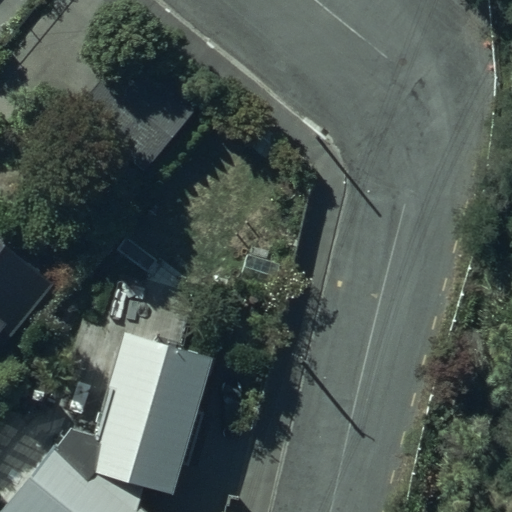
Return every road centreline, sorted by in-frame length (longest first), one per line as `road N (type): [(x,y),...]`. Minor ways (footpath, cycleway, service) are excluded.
road 1 (residential): [(327,511),(411,184),(396,67)]
road 2 (track): [(396,67),(500,0)]
